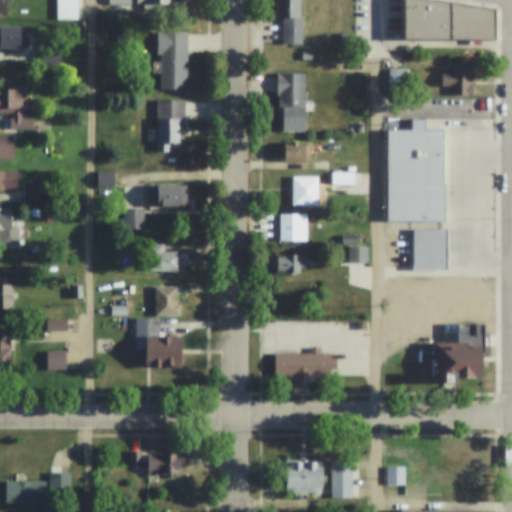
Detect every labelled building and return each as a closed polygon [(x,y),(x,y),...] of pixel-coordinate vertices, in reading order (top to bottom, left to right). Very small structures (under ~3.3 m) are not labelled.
[(0,0),(0,13),(8,14),(8,0),(0,0)] [(56,0),(77,0),(77,20),(56,20),(56,0)] [(176,0),(176,3),(152,4),(152,9),(136,9),(136,0),(176,0)] [(301,44),(282,44),(282,16),(277,16),(277,0),(299,0),(299,16),(301,16),(301,44)] [(403,37),(403,0),(445,0),(494,7),(494,37),(403,37)] [(0,26),(25,27),(25,43),(20,43),(20,49),(0,49),(0,26)] [(186,31),(186,89),(160,89),(160,55),(157,55),(157,31),(186,31)] [(41,50),(60,50),(60,65),(41,65),(41,50)] [(311,51),(311,60),(301,60),(301,51),(311,51)] [(452,70),(452,64),(472,64),(472,94),(452,94),(452,86),(442,86),(442,70),(452,70)] [(389,68),(409,68),(409,89),(389,89),(389,68)] [(304,132),(283,132),(283,111),(279,111),(279,94),(277,94),(277,73),(304,72),(304,132)] [(0,90),(21,90),(21,119),(33,119),(33,130),(11,130),(10,119),(12,119),(12,114),(0,114),(0,90)] [(183,100),(183,134),(178,134),(178,142),(167,142),(167,152),(157,152),(157,100),(183,100)] [(424,130),(442,130),(443,220),(386,220),(386,130),(410,130),(410,119),(424,119),(424,130)] [(355,123),(363,123),(363,132),(355,132),(355,123)] [(0,135),(13,135),(13,160),(0,160),(0,135)] [(310,142),(310,161),(284,161),(284,142),(310,142)] [(329,160),(329,170),(314,170),(314,161),(329,160)] [(0,172),(16,172),(16,190),(0,190),(0,172)] [(113,172),(113,188),(96,188),(96,172),(113,172)] [(331,173),(353,172),(353,184),(331,184),(331,173)] [(317,176),(317,194),(315,194),(315,206),(292,206),(291,177),(317,176)] [(23,185),(44,185),(44,203),(24,203),(23,185)] [(186,185),(186,206),(151,206),(151,186),(186,185)] [(11,228),(19,228),(19,246),(0,246),(0,208),(10,208),(11,228)] [(143,209),(143,231),(123,231),(123,209),(143,209)] [(306,214),(306,241),(279,242),(279,214),(306,214)] [(446,229),(446,270),(412,270),(412,229),(446,229)] [(356,235),(356,244),(342,244),(342,235),(356,235)] [(163,245),(163,252),(180,252),(180,272),(149,272),(149,245),(163,245)] [(348,247),(367,246),(367,262),(348,262),(348,247)] [(305,258),(305,268),(299,268),(299,273),(274,273),(274,255),(299,254),(299,258),(305,258)] [(15,267),(31,267),(31,279),(15,279),(15,267)] [(0,285),(12,285),(12,309),(0,309),(0,285)] [(71,286),(81,286),(82,299),(72,299),(71,286)] [(155,287),(177,287),(177,305),(179,305),(180,317),(155,317),(155,287)] [(126,307),(126,317),(110,317),(110,307),(126,307)] [(479,311),(479,334),(436,334),(435,321),(442,321),(442,316),(456,316),(455,311),(479,311)] [(46,326),(66,326),(66,339),(46,339),(46,326)] [(181,341),(181,369),(175,369),(175,363),(173,363),(173,366),(162,367),(162,363),(159,363),(160,369),(145,369),(145,341),(160,341),(160,338),(168,338),(168,341),(181,341)] [(433,343),(481,343),(481,378),(457,379),(457,382),(434,382),(433,343)] [(290,377),(275,377),(275,353),(308,353),(308,347),(319,347),(319,353),(327,353),(327,377),(313,377),(313,382),(290,382),(290,377)] [(147,460),(147,455),(180,455),(180,473),(147,473),(147,467),(129,467),(129,452),(141,452),(141,460),(147,460)] [(285,475),(285,459),(321,459),(321,475),(326,475),(326,483),(321,483),(321,492),(285,492),(285,483),(280,483),(280,475),(285,475)] [(330,460),(352,459),(352,498),(330,498),(330,460)] [(467,459),(467,463),(476,462),(476,482),(428,482),(428,463),(447,463),(447,459),(467,459)] [(404,466),(404,485),(386,485),(386,466),(404,466)] [(70,473),(80,473),(80,488),(70,488),(70,473)] [(45,482),(45,504),(5,504),(5,482),(45,482)]
